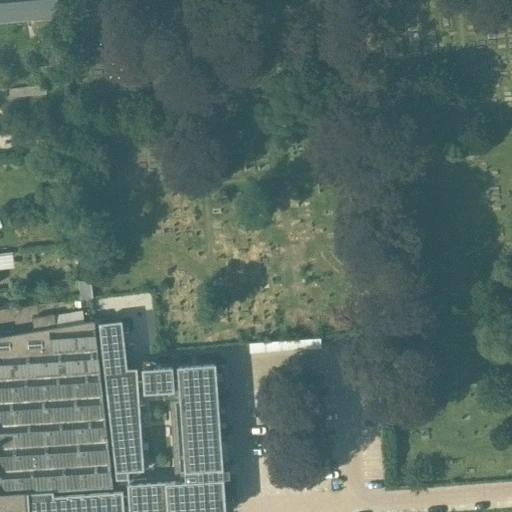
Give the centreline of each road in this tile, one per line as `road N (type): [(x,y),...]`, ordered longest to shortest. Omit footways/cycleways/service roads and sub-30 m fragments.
road 1 (residential): [(351,502),(245,508),(236,359),(342,354)]
road 2 (residential): [(511,492),(351,502)]
road 3 (residential): [(342,354),(351,502)]
